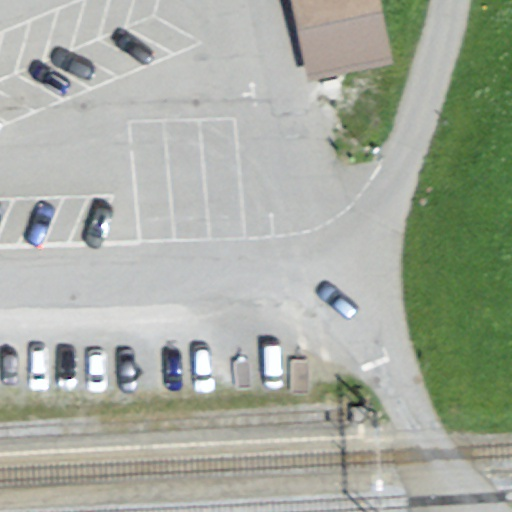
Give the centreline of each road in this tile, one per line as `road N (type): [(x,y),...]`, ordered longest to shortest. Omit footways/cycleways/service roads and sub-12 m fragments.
road 1 (unclassified): [(0,282),(351,273)]
road 2 (residential): [(454,0),(351,273)]
road 3 (residential): [(351,273),(458,499),(480,511)]
